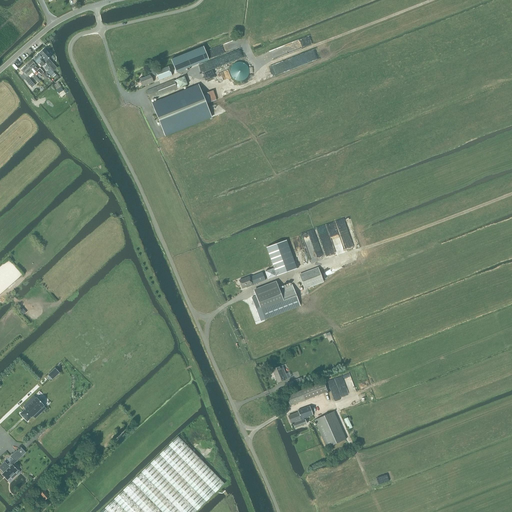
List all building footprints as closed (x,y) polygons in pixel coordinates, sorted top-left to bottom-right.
[(204,47),(171,60),(176,73),(209,60),(204,47)] [(45,49),(40,54),(46,61),(45,62),(49,66),(51,64),(52,63),(48,59),(52,57),(51,56),(52,55),(48,51),(47,52),(45,49)] [(39,55),(33,59),(38,64),(39,64),(42,67),(45,64),(41,60),(42,59),(39,55)] [(32,61),(27,66),(30,70),(32,68),(33,69),(37,73),(41,70),(40,68),(38,69),(36,66),(32,61)] [(249,74),(249,72),(249,70),(248,68),(247,66),(246,64),(245,63),(243,62),(241,62),(239,61),(237,62),(235,62),(233,63),(232,64),(230,66),(229,68),(229,69),(228,72),(229,74),(229,76),(230,77),(231,79),(233,80),(234,81),(236,82),(238,82),(240,82),(242,82),(244,81),(246,80),(247,78),(248,76),(249,74)] [(33,72),(27,66),(21,70),(24,73),(23,75),(27,80),(26,81),(30,86),(34,83),(28,77),(33,72)] [(172,75),(169,66),(155,72),(159,81),(172,75)] [(150,74),(140,79),(143,86),(153,82),(150,74)] [(177,89),(174,80),(146,91),(150,100),(177,89)] [(159,100),(152,103),(165,136),(212,117),(199,85),(159,101),(159,100)] [(274,268),(277,276),(297,269),(286,240),(266,247),(274,268)] [(265,248),(251,252),(260,276),(273,271),(265,248)] [(323,282),(318,269),(299,276),(304,289),(323,282)] [(249,287),(260,283),(257,275),(249,277),(239,281),(242,289),(249,286),(249,287)] [(276,282),(254,291),(264,319),(300,305),(292,285),(279,290),(276,282)] [(282,366),(272,370),(278,383),(287,379),(282,366)] [(59,373),(55,368),(48,375),(52,380),(59,373)] [(327,392),(324,382),(286,396),(290,406),(327,392)] [(37,398),(20,414),(27,421),(44,405),(37,398)] [(298,412),(288,416),(291,423),(295,422),(295,423),(293,424),(295,428),(306,424),(305,420),(303,420),(303,419),(313,415),(310,406),(298,410),(298,412)] [(334,412),(314,420),(327,448),(346,439),(334,412)] [(207,440),(208,438),(207,436),(207,434),(206,432),(205,430),(203,429),(201,428),(199,427),(197,427),(196,427),(193,428),(192,429),(190,430),(189,431),(188,433),(187,435),(187,437),(187,439),(187,441),(188,443),(189,445),(191,446),(193,447),(194,448),(197,448),(198,448),(201,447),(203,446),(204,445),(205,444),(207,442),(207,440)] [(100,511),(195,511),(224,484),(178,436),(100,511)] [(216,455),(216,453),(216,452),(216,450),(215,449),(214,448),(213,447),(211,446),(209,445),(208,445),(205,446),(204,447),(202,448),(202,449),(201,451),(200,452),(200,453),(201,455),(201,457),(202,458),(203,459),(204,460),(206,461),(207,461),(209,461),(210,461),(211,461),(213,460),(214,459),(215,458),(216,456),(216,455)] [(17,451),(11,457),(16,462),(22,456),(17,451)] [(221,467),(221,465),(221,463),(220,462),(219,461),(218,460),(216,460),(215,460),(214,460),(213,461),(212,462),(211,463),(211,464),(211,465),(211,467),(211,468),(212,469),(213,469),(214,470),(215,470),(216,471),(218,470),(220,469),(221,468),(221,467)] [(5,462),(0,466),(0,468),(3,471),(5,472),(2,475),(7,480),(11,477),(12,479),(16,475),(14,474),(18,470),(12,465),(10,467),(5,462)] [(49,497),(43,489),(39,492),(45,500),(49,497)]
